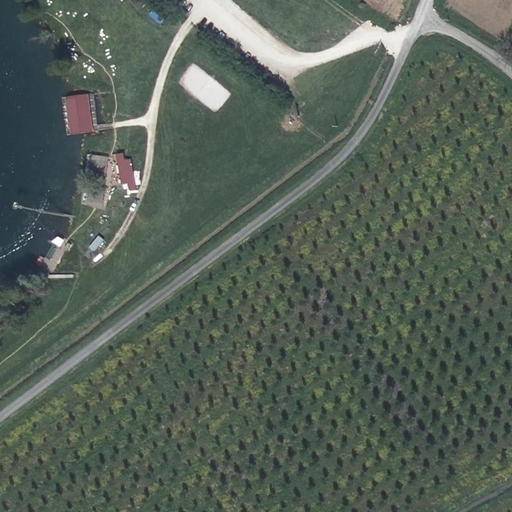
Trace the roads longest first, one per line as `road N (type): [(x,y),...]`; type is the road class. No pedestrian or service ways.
road 1 (unclassified): [(0,421),(343,153),(382,102),(420,14)]
road 2 (track): [(207,3),(163,71),(145,185),(117,239),(87,274)]
